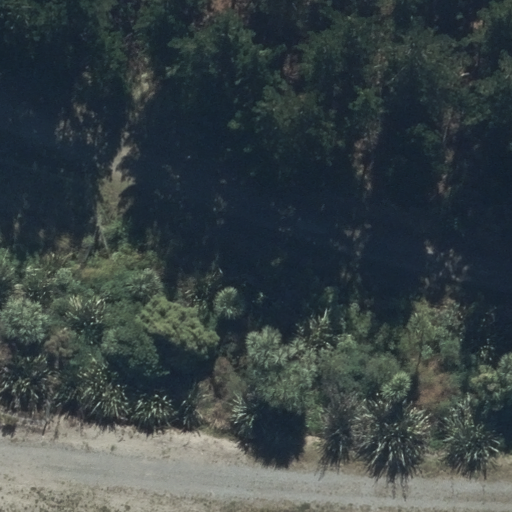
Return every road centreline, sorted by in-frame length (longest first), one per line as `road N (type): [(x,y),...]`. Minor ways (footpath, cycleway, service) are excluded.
road 1 (track): [(511,267),(300,223),(0,107)]
road 2 (track): [(0,428),(362,476),(511,483)]
